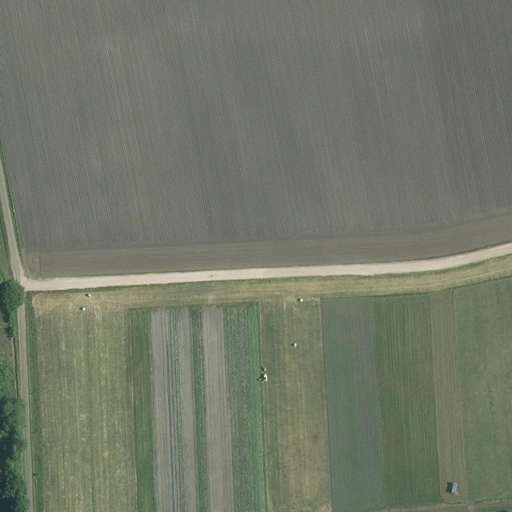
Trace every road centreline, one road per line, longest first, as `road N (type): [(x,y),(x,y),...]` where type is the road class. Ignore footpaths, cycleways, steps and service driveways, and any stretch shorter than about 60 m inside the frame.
road 1 (track): [(0,291),(423,265),(511,247)]
road 2 (unclassified): [(29,511),(19,286),(0,181)]
